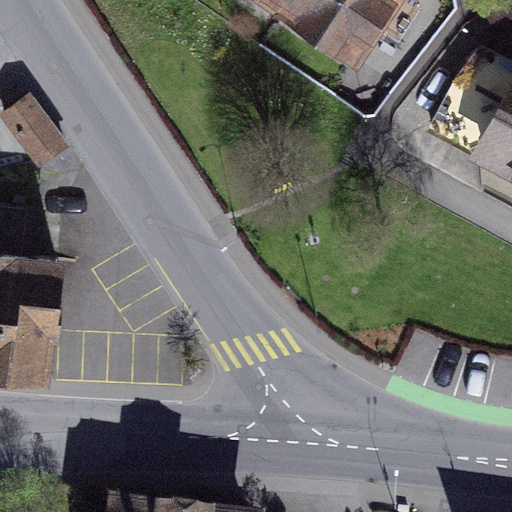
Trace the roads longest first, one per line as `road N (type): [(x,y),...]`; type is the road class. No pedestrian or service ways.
road 1 (residential): [(318,442),(32,0)]
road 2 (residential): [(318,442),(0,436)]
road 3 (residential): [(511,463),(318,442)]
